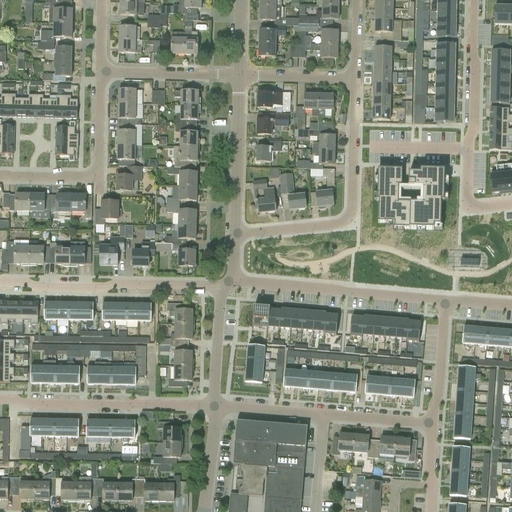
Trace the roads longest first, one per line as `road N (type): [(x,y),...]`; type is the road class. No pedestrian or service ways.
road 1 (residential): [(233,234),(347,219),(354,79)]
road 2 (residential): [(511,203),(475,207),(467,200),(473,0)]
road 3 (residential): [(220,286),(0,281)]
road 4 (residential): [(445,301),(231,281)]
road 5 (residential): [(214,407),(0,399)]
road 6 (residential): [(233,234),(238,75)]
road 7 (residential): [(238,75),(101,71)]
road 8 (residential): [(431,423),(445,301)]
road 9 (residential): [(214,407),(220,286)]
